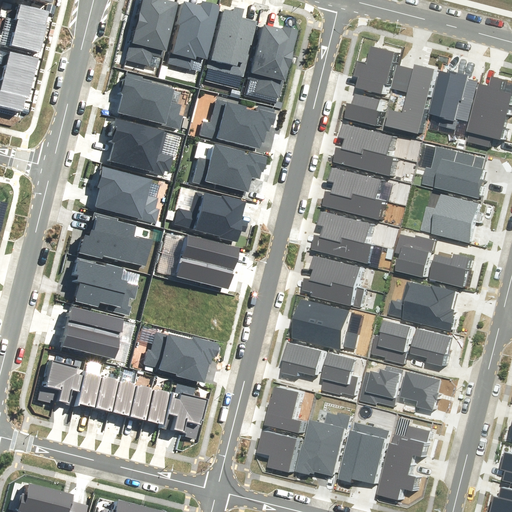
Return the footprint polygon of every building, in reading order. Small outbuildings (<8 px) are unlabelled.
[(137,0),(122,61),(147,68),(150,56),(158,58),(172,5),(155,0),(154,0),(137,0)] [(195,8),(177,3),(171,26),(174,28),(167,56),(192,62),(193,59),(202,61),(215,8),(197,3),(195,8)] [(41,21),(44,11),(16,5),(13,15),(41,21)] [(227,13),(218,11),(207,62),(231,68),(233,64),(240,66),(246,43),(249,43),(254,22),(236,17),(237,12),(229,9),(227,13)] [(39,31),(41,21),(13,15),(11,25),(39,31)] [(37,41),(39,31),(11,25),(9,35),(37,41)] [(276,31),(259,26),(246,75),(279,84),(293,32),(277,28),(276,31)] [(34,51),(37,41),(9,35),(6,45),(34,51)] [(30,72),(33,58),(4,51),(1,65),(30,72)] [(0,79),(27,86),(30,72),(1,65),(0,68),(0,79)] [(420,71),(402,66),(396,91),(413,96),(408,113),(399,112),(394,127),(424,135),(441,70),(422,65),(420,71)] [(488,86),(478,83),(466,132),(469,132),(466,142),(488,147),(491,138),(500,140),(511,93),(511,84),(508,83),(508,80),(490,76),(488,86)] [(23,100),(27,86),(0,79),(0,93),(20,99),(23,100)] [(0,108),(16,112),(20,99),(0,93),(0,108)] [(420,231),(470,243),(479,204),(439,194),(435,209),(426,206),(420,231)] [(186,341),(153,333),(148,351),(146,350),(141,365),(155,369),(154,372),(172,375),(172,377),(200,384),(205,366),(206,366),(207,358),(209,358),(210,356),(212,357),(215,346),(212,346),(213,345),(188,338),(186,341)] [(310,444),(302,470),(315,474),(316,472),(320,474),(321,471),(339,476),(354,417),(341,413),(341,415),(331,413),(329,422),(317,420),(311,444),(310,444)]
